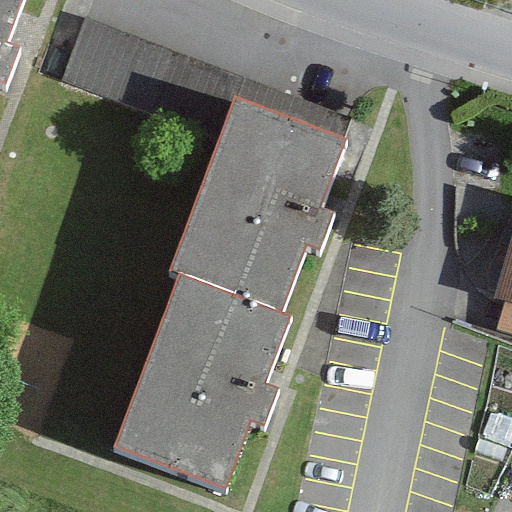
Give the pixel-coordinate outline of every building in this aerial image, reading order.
[(0,0),(0,82),(31,0),(0,0)] [(214,71),(86,25),(64,90),(193,133),(214,71)] [(352,152),(244,111),(178,286),(190,291),(128,455),(240,496),(303,332),(287,326),(352,152)] [(498,337),(511,341),(511,255),(496,306),(506,309),(498,337)] [(491,511),(511,511),(511,502),(496,498),(491,511)]
